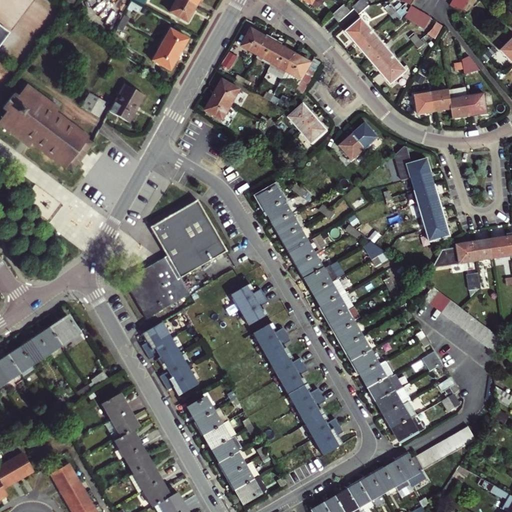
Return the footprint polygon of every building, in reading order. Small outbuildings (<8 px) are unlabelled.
[(183,0),(176,0),(169,12),(186,21),(195,6),(183,0)] [(354,9),(359,15),(369,6),(364,0),(361,0),(353,8),(354,9)] [(391,0),(390,3),(397,12),(402,7),(406,3),(400,0),(391,0)] [(465,6),(455,0),(452,0),(450,5),(462,12),(465,6)] [(142,7),(132,1),(129,7),(139,12),(142,7)] [(351,12),(345,6),(333,15),(339,23),(351,12)] [(405,17),(411,21),(418,10),(411,6),(407,13),(405,17)] [(391,17),(396,13),(391,7),(387,11),(391,17)] [(401,19),(407,13),(402,7),(397,12),(396,13),(401,19)] [(424,14),(418,10),(411,21),(412,22),(418,25),(424,14)] [(396,22),(401,19),(396,13),(391,17),(396,22)] [(431,18),(424,14),(418,25),(425,29),(431,19),(431,18)] [(124,15),(120,22),(125,25),(129,18),(124,15)] [(359,45),(373,33),(362,20),(348,32),(359,45)] [(117,28),(108,43),(120,49),(128,35),(122,31),(125,25),(120,22),(117,28)] [(428,34),(433,38),(436,39),(443,26),(436,22),(428,34)] [(0,44),(9,32),(0,24),(0,44)] [(161,45),(178,55),(187,39),(170,29),(161,45)] [(243,47),(258,55),(267,39),(252,30),(243,47)] [(359,45),(370,58),(384,46),(373,33),(359,45)] [(407,49),(414,43),(419,39),(414,33),(410,37),(411,40),(408,42),(404,37),(399,41),(407,49)] [(424,45),(433,38),(428,34),(420,40),(424,45)] [(273,64),(282,47),(267,39),(258,55),(273,64)] [(419,49),(424,45),(420,40),(419,39),(414,43),(419,49)] [(511,41),(502,51),(511,61),(511,41)] [(178,55),(161,45),(153,60),(170,70),(178,55)] [(370,58),(381,71),(395,59),(384,46),(370,58)] [(287,72),(297,55),(282,47),(273,64),(268,71),(283,79),(287,72)] [(493,48),(487,53),(492,58),(497,53),(493,48)] [(427,61),(432,64),(440,52),(435,49),(427,61)] [(228,53),(222,65),(228,68),(235,56),(228,53)] [(492,58),(487,53),(482,58),(486,63),(492,58)] [(311,63),(297,55),(287,72),(302,80),(296,91),(304,95),(315,74),(308,70),(311,63)] [(470,58),(462,59),(462,63),(463,69),(464,75),(481,72),(470,58)] [(395,59),(381,71),(392,84),(406,72),(395,59)] [(427,61),(423,67),(428,71),(432,64),(427,61)] [(428,71),(423,67),(419,74),(424,77),(428,71)] [(238,75),(234,81),(241,85),(244,79),(238,75)] [(244,79),(241,85),(248,89),(251,83),(244,79)] [(224,81),(216,96),(232,105),(240,90),(224,81)] [(58,108),(27,84),(17,96),(13,93),(2,108),(6,111),(0,118),(0,125),(29,147),(31,144),(65,169),(67,167),(72,171),(93,144),(88,139),(89,137),(56,111),(58,108)] [(144,96),(124,85),(109,111),(129,122),(144,96)] [(471,117),(468,97),(466,88),(450,91),(452,110),(454,119),(471,117)] [(432,94),(436,112),(452,110),(450,91),(432,94)] [(267,92),(263,98),(270,102),(273,96),(267,92)] [(107,103),(94,96),(89,93),(81,107),(82,107),(99,117),(107,103)] [(436,112),(432,94),(416,97),(419,115),(436,112)] [(485,94),(468,97),(471,117),(488,114),(485,94)] [(232,105),(216,96),(207,111),(224,121),(232,105)] [(280,100),(273,96),(270,102),(277,105),(280,100)] [(301,131),(316,119),(304,105),(290,118),(301,131)] [(269,129),(275,124),(271,119),(265,124),(269,129)] [(327,132),(316,119),(301,131),(312,144),(327,132)] [(264,134),(269,129),(265,124),(260,129),(264,134)] [(366,124),(353,135),(366,150),(379,138),(366,124)] [(353,161),(366,150),(353,135),(340,146),(353,161)] [(412,178),(431,173),(428,159),(412,164),(406,146),(406,145),(395,154),(399,167),(403,181),(412,178)] [(268,160),(273,156),(268,150),(263,154),(268,160)] [(273,156),(268,160),(273,165),(278,161),(273,156)] [(382,156),(376,161),(380,166),(386,161),(382,156)] [(375,170),(380,166),(376,161),(370,166),(375,170)] [(412,178),(416,191),(435,185),(431,173),(412,178)] [(302,189),(296,185),(293,190),(298,194),(302,189)] [(435,185),(416,191),(420,204),(439,198),(435,185)] [(260,198),(268,211),(285,202),(277,188),(260,198)] [(298,194),(304,198),(308,193),(302,189),(298,194)] [(423,216),(443,211),(439,198),(420,204),(423,216)] [(180,278),(226,251),(197,200),(150,226),(168,257),(180,278)] [(285,202),(268,211),(276,225),(293,215),(285,202)] [(319,210),(326,215),(326,214),(329,209),(323,205),(319,210)] [(326,214),(326,215),(331,219),(335,213),(329,209),(326,214)] [(427,229),(446,223),(443,211),(423,216),(427,229)] [(276,225),(284,238),(301,229),(293,215),(276,225)] [(450,236),(446,223),(427,229),(431,242),(450,236)] [(355,229),(350,225),(347,230),(352,235),(355,229)] [(292,252),(308,242),(301,229),(284,238),(292,252)] [(355,229),(352,235),(358,239),(361,234),(355,229)] [(508,238),(490,240),(493,259),(510,257),(508,238)] [(474,243),(477,262),(493,259),(490,240),(474,243)] [(292,252),(299,265),(316,256),(308,242),(292,252)] [(459,264),(477,262),(474,243),(457,245),(457,247),(443,249),(432,268),(459,264)] [(372,260),(378,257),(374,250),(369,254),(372,260)] [(299,265),(307,279),(324,269),(316,256),(299,265)] [(146,318),(189,293),(180,278),(168,257),(125,282),(146,318)] [(378,257),(372,260),(376,267),(381,264),(378,257)] [(315,293),(332,283),(339,279),(331,266),(324,269),(307,279),(315,293)] [(384,281),(388,288),(394,285),(390,278),(384,281)] [(323,306),(340,297),(347,293),(339,279),(332,283),(315,293),(323,306)] [(240,310),(265,295),(261,289),(253,294),(251,291),(254,289),(250,283),(231,294),(240,310)] [(394,285),(388,288),(392,294),(397,291),(394,285)] [(431,303),(439,293),(433,288),(425,298),(431,303)] [(437,308),(445,297),(439,293),(431,303),(437,308)] [(248,325),(268,314),(264,308),(262,309),(260,307),(269,302),(265,295),(240,310),(248,325)] [(323,306),(331,321),(348,311),(340,297),(323,306)] [(443,312),(451,302),(445,297),(437,308),(443,312)] [(449,317),(457,306),(451,302),(443,312),(449,317)] [(404,314),(410,310),(406,304),(400,308),(404,314)] [(455,321),(463,310),(461,309),(457,306),(449,317),(455,321)] [(410,310),(404,314),(408,321),(414,317),(410,310)] [(469,315),(463,310),(455,321),(461,326),(469,315)] [(339,333),(356,324),(348,311),(331,321),(339,333)] [(467,331),(476,320),(469,315),(461,326),(467,331)] [(68,317),(49,329),(60,345),(79,333),(68,317)] [(481,324),(476,320),(467,331),(473,335),(481,324)] [(141,345),(145,352),(170,338),(161,322),(141,333),(146,342),(141,345)] [(252,333),(261,349),(287,334),(284,327),(275,332),(273,330),(276,328),(272,322),(252,333)] [(339,333),(347,347),(363,337),(356,324),(339,333)] [(479,339),(487,329),(481,324),(473,335),(479,339)] [(49,329),(38,336),(49,353),(53,358),(64,351),(60,345),(49,329)] [(493,333),(487,329),(479,339),(485,344),(493,333)] [(417,334),(421,341),(426,338),(422,331),(417,334)] [(491,349),(499,338),(493,333),(485,344),(491,349)] [(261,349),(270,364),(290,352),(287,347),(284,348),(282,346),(291,341),(287,334),(261,349)] [(38,336),(19,349),(30,365),(49,353),(38,336)] [(354,361),(371,351),(363,337),(347,347),(354,361)] [(170,338),(145,352),(149,359),(158,354),(159,357),(157,358),(160,364),(179,353),(170,338)] [(426,338),(421,341),(425,348),(430,344),(426,338)] [(497,353),(505,342),(499,338),(491,349),(497,353)] [(500,355),(502,357),(511,346),(505,342),(497,353),(500,355)] [(354,361),(363,375),(379,365),(385,362),(377,348),(371,351),(354,361)] [(19,349),(7,357),(8,357),(18,373),(22,378),(34,371),(30,365),(19,349)] [(443,364),(434,351),(421,359),(425,366),(434,362),(437,367),(443,364)] [(270,364),(279,379),(304,364),(301,358),(292,363),(290,360),(293,358),(290,352),(270,364)] [(188,369),(179,353),(160,364),(163,370),(166,369),(167,371),(159,376),(163,383),(188,369)] [(8,357),(7,357),(0,361),(0,382),(1,384),(18,373),(8,357)] [(508,360),(503,358),(498,369),(504,371),(508,360)] [(363,375),(370,388),(387,378),(392,375),(385,362),(379,365),(363,375)] [(279,379),(287,394),(307,383),(303,377),(301,378),(299,375),(308,371),(304,364),(279,379)] [(443,364),(437,367),(441,374),(447,370),(443,364)] [(197,384),(188,369),(163,383),(167,390),(173,387),(178,396),(197,384)] [(91,382),(88,384),(88,385),(92,390),(108,379),(102,372),(90,380),(91,382)] [(370,388),(378,401),(395,392),(401,388),(393,375),(392,375),(387,378),(370,388)] [(451,377),(441,383),(446,391),(451,388),(454,394),(460,391),(451,377)] [(287,394),(296,409),(321,395),(318,388),(309,393),(308,391),(310,389),(307,383),(287,394)] [(81,388),(85,395),(92,390),(88,385),(88,384),(81,388)] [(395,392),(378,401),(386,415),(403,405),(409,401),(411,400),(403,387),(401,388),(395,392)] [(508,406),(511,400),(511,396),(495,387),(498,401),(508,406)] [(227,395),(230,401),(236,398),(232,391),(227,395)] [(454,394),(447,398),(454,409),(461,405),(458,400),(463,397),(460,391),(454,394)] [(110,421),(128,410),(118,394),(100,404),(110,421)] [(296,409),(305,424),(324,413),(321,407),(318,409),(317,406),(325,401),(321,395),(296,409)] [(62,410),(68,406),(62,397),(56,401),(56,402),(62,410)] [(188,407),(196,420),(213,411),(205,397),(188,407)] [(234,408),(240,404),(236,398),(230,401),(234,408)] [(409,401),(403,405),(386,415),(394,429),(415,416),(417,415),(409,401)] [(62,410),(56,402),(53,404),(54,406),(51,408),(56,414),(58,413),(62,410)] [(196,420),(204,434),(221,425),(226,421),(219,407),(213,411),(196,420)] [(109,434),(113,441),(131,431),(138,427),(128,410),(110,421),(116,431),(109,434)] [(422,422),(426,429),(433,425),(425,411),(417,415),(415,416),(419,423),(422,422)] [(507,416),(498,411),(494,418),(503,423),(507,416)] [(28,424),(32,430),(50,418),(46,412),(28,424)] [(305,424),(313,440),(339,425),(335,418),(326,423),(325,421),(327,419),(324,413),(305,424)] [(415,416),(394,429),(402,443),(426,429),(422,422),(419,423),(415,416)] [(242,421),(246,428),(252,424),(249,418),(242,421)] [(204,434),(211,448),(228,438),(235,434),(227,421),(226,421),(221,425),(204,434)] [(32,430),(28,424),(21,428),(25,435),(32,430)] [(250,434),(256,431),(252,424),(246,428),(250,434)] [(339,425),(313,440),(323,455),(342,444),(337,435),(343,432),(339,425)] [(463,432),(470,444),(476,440),(470,428),(463,432)] [(123,458),(141,447),(131,431),(113,441),(123,458)] [(463,448),(470,444),(463,432),(457,435),(463,448)] [(211,448),(219,461),(236,452),(243,448),(235,434),(228,438),(211,448)] [(450,439),(456,451),(463,448),(457,435),(450,439)] [(450,455),(456,451),(450,439),(443,443),(450,455)] [(0,446),(2,450),(8,446),(4,440),(0,442),(0,446)] [(444,458),(450,455),(443,443),(437,447),(444,458)] [(478,443),(474,451),(479,453),(483,446),(478,443)] [(489,450),(483,446),(479,453),(485,457),(489,450)] [(132,474),(150,464),(141,447),(123,458),(132,474)] [(256,450),(260,456),(266,453),(262,447),(256,450)] [(437,462),(444,458),(437,447),(431,450),(437,462)] [(431,466),(437,462),(431,450),(424,454),(431,466)] [(219,461),(227,475),(244,465),(236,452),(219,461)] [(33,471),(22,453),(8,462),(18,480),(33,471)] [(269,459),(266,453),(260,456),(263,462),(269,459)] [(417,458),(424,470),(431,466),(424,454),(417,458)] [(407,480),(419,473),(424,470),(417,458),(416,456),(411,459),(410,456),(397,464),(407,480)] [(0,483),(3,488),(18,480),(8,462),(0,466),(0,483)] [(49,474),(58,488),(76,478),(67,463),(49,474)] [(141,491),(160,480),(150,464),(132,474),(128,477),(138,493),(141,491)] [(386,470),(395,487),(407,480),(397,464),(386,470)] [(227,475),(235,488),(252,479),(244,465),(227,475)] [(466,476),(469,471),(460,465),(456,470),(466,476)] [(384,493),(395,487),(386,470),(374,477),(384,493)] [(252,479),(235,488),(243,503),(260,493),(259,492),(266,489),(258,475),(252,479)] [(276,480),(281,487),(286,484),(283,477),(276,480)] [(384,493),(374,477),(361,484),(371,501),(384,493)] [(76,478),(58,488),(67,503),(85,493),(76,478)] [(505,492),(481,478),(477,485),(501,499),(505,492)] [(153,506),(169,497),(160,480),(141,491),(151,507),(153,506)] [(395,487),(398,491),(410,484),(407,480),(395,487)] [(359,507),(371,501),(361,484),(349,491),(359,507)] [(361,511),(359,507),(349,491),(338,498),(346,511),(361,511)] [(85,493),(67,503),(71,511),(84,511),(93,507),(85,493)] [(156,511),(180,511),(185,509),(176,493),(169,497),(153,506),(156,511)] [(371,501),(373,504),(386,498),(384,493),(371,501)] [(330,511),(346,511),(338,498),(326,504),(330,511)] [(426,498),(420,502),(423,507),(429,504),(426,498)] [(416,511),(423,507),(420,502),(413,506),(416,511)]
